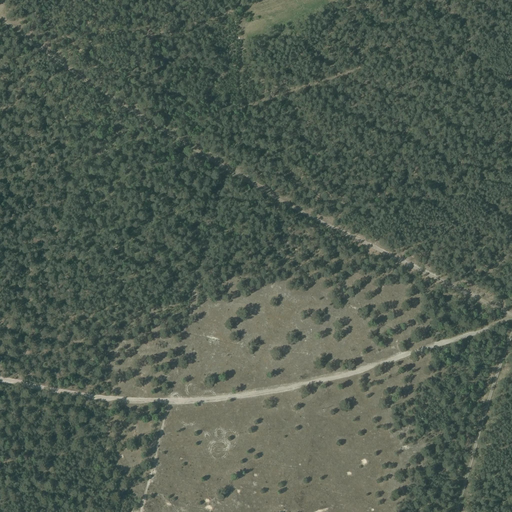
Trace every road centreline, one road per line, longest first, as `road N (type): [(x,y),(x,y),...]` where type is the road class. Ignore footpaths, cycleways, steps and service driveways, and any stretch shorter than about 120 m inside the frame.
road 1 (track): [(511,314),(302,212),(87,82),(0,16)]
road 2 (track): [(0,379),(107,398),(243,393),(511,318)]
road 3 (track): [(456,511),(511,329)]
